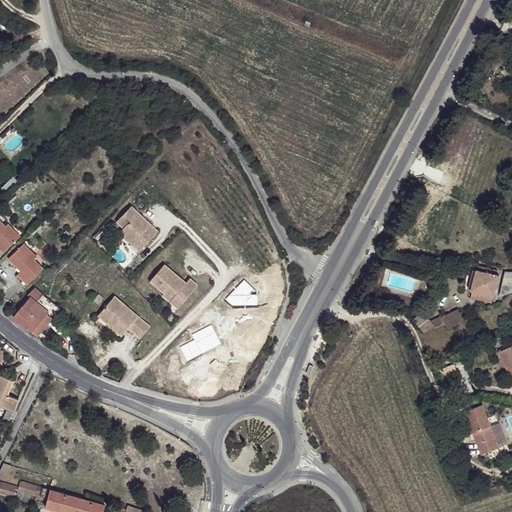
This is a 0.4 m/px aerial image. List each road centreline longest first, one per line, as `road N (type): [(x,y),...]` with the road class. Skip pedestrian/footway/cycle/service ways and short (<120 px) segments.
road 1 (unclassified): [(42,0),(68,65),(166,79),(229,127),(289,247),(324,277)]
road 2 (secondary): [(338,284),(488,0)]
road 3 (secondary): [(471,0),(324,277)]
road 4 (unknown): [(108,390),(223,274),(177,216),(158,214)]
road 5 (secondary): [(285,421),(295,376),(338,284)]
road 6 (secondary): [(324,277),(251,404)]
road 7 (tertiary): [(0,321),(46,359),(108,390)]
